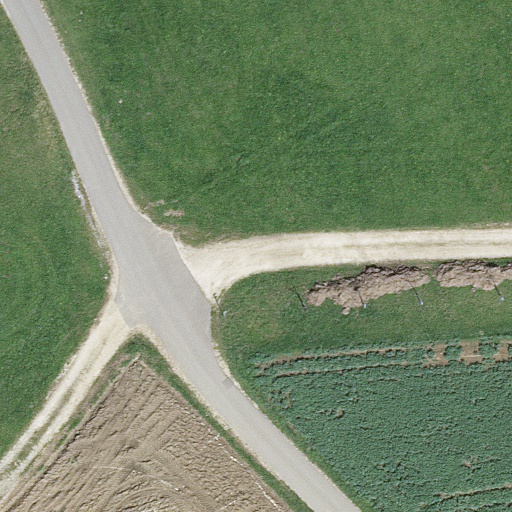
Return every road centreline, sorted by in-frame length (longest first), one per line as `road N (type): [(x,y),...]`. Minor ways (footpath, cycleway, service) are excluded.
road 1 (unclassified): [(13,0),(205,386),(337,511)]
road 2 (track): [(0,467),(51,420),(153,286),(230,257),(511,231)]
